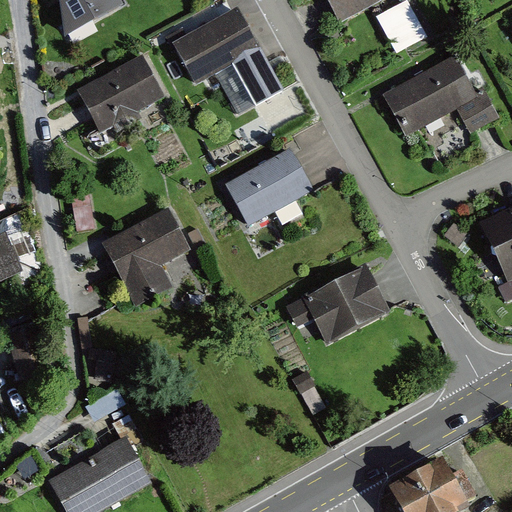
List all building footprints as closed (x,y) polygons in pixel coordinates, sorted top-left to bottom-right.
[(123,0),(62,0),(67,40),(128,7),(123,0)] [(330,0),(344,26),(393,0),(330,0)] [(412,0),(409,0),(380,15),(399,52),(431,36),(412,0)] [(239,9),(175,44),(198,86),(235,65),(260,109),(286,94),(239,9)] [(89,87),(79,92),(99,131),(164,98),(141,54),(86,82),(89,87)] [(459,57),(387,93),(408,135),(463,107),(475,131),(501,118),(490,97),(482,102),(459,57)] [(293,152),(228,187),(251,229),(316,194),(293,152)] [(171,210),(102,244),(135,309),(173,290),(162,268),(192,253),(171,210)] [(511,210),(483,224),(511,283),(511,282),(511,210)] [(0,238),(0,287),(28,275),(10,234),(0,238)] [(396,316),(370,267),(287,309),(297,328),(315,318),(331,349),(396,316)] [(37,336),(11,343),(23,381),(48,373),(37,336)] [(128,437),(49,480),(66,511),(108,511),(155,487),(128,437)] [(450,462),(396,492),(407,511),(476,511),(478,511),(450,462)]
